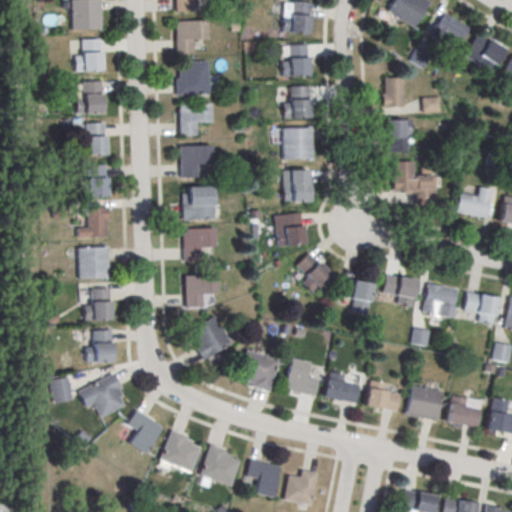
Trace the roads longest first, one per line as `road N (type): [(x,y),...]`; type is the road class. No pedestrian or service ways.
road 1 (residential): [(511,474),(257,424),(191,401),(157,375),(144,333),(132,0)]
road 2 (residential): [(511,261),(398,240),(364,220),(345,173),(346,0)]
